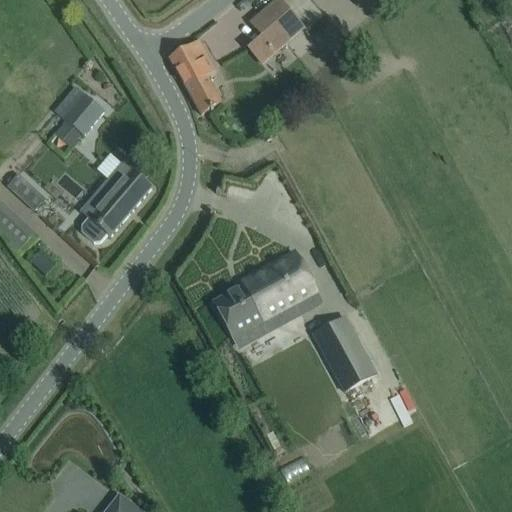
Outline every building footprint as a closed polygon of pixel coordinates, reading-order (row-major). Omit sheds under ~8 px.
[(300,28),(290,16),(277,1),(250,25),(262,38),(248,50),(259,64),(300,28)] [(215,74),(208,62),(198,45),(170,62),(201,117),(221,106),(206,79),(215,74)] [(103,114),(84,98),(64,122),(83,138),(103,114)] [(84,217),(88,220),(81,228),(81,235),(94,245),(100,244),(107,236),(110,239),(151,190),(125,168),(112,183),(84,217)] [(44,204),(16,178),(6,189),(34,214),(44,204)] [(314,295),(293,256),(242,283),(245,287),(213,304),(231,339),(314,295)] [(345,318),(312,336),(343,395),(377,377),(345,318)] [(347,474),(373,460),(368,450),(342,464),(347,474)] [(135,511),(119,499),(109,511),(135,511)]
